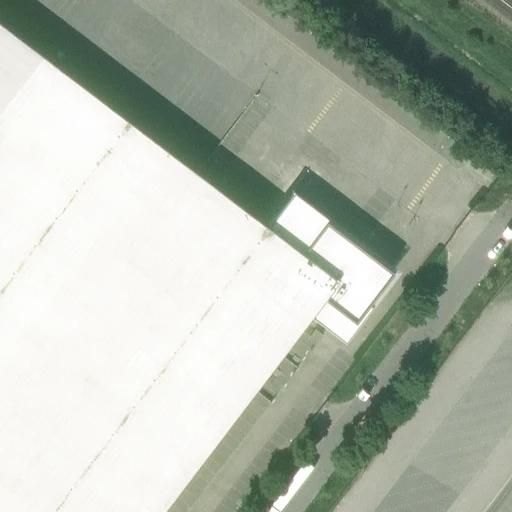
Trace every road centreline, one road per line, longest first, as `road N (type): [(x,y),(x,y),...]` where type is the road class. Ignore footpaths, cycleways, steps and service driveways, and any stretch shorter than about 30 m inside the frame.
road 1 (unclassified): [(286,511),(511,215)]
road 2 (unknown): [(370,511),(443,420),(511,375)]
